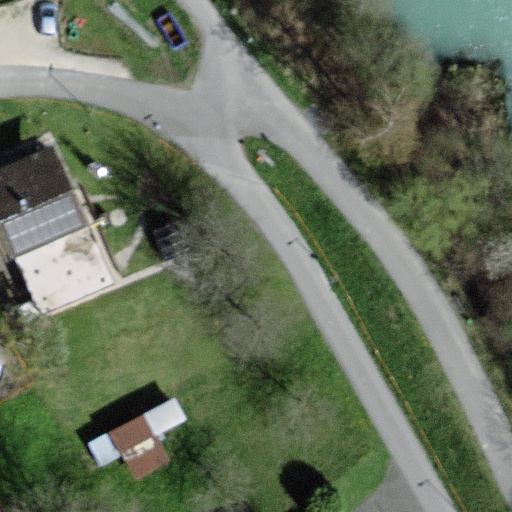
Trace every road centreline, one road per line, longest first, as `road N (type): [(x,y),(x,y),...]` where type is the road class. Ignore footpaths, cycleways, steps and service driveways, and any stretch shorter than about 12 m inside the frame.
road 1 (residential): [(443,511),(269,215),(201,141),(152,107),(115,94),(0,84)]
road 2 (track): [(242,59),(415,285),(511,469)]
